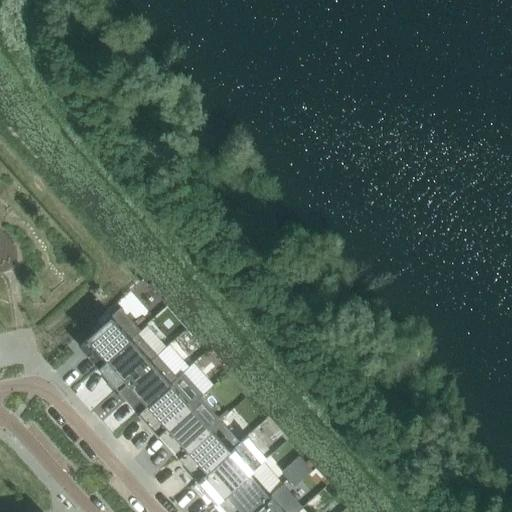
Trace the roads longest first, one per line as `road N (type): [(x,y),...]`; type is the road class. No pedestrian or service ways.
road 1 (residential): [(156,511),(40,388),(0,389)]
road 2 (residential): [(0,418),(91,511)]
